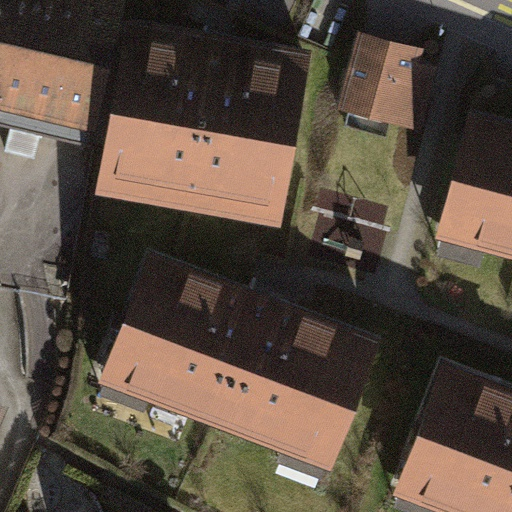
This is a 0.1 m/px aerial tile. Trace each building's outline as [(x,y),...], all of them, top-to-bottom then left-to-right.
[(120,1),(113,0),(0,0),(0,95),(92,117),(120,1)] [(315,56),(135,26),(106,197),(286,227),(315,56)] [(421,47),(363,32),(344,106),(420,126),(435,68),(417,63),(421,47)] [(511,124),(473,115),(443,231),(511,249),(511,124)] [(381,340),(153,255),(108,375),(336,459),(381,340)] [(511,511),(511,394),(455,372),(406,500),(436,511),(511,511)]
